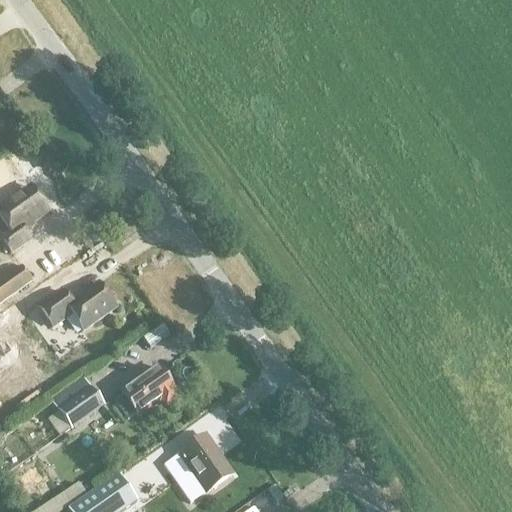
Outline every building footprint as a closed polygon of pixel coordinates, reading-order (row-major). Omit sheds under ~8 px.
[(23,232),(48,214),(30,189),(0,210),(0,220),(9,234),(0,240),(0,241),(10,255),(30,242),(23,232)] [(1,283),(2,286),(0,287),(0,305),(31,284),(20,270),(1,283)] [(71,317),(83,333),(115,311),(98,286),(70,305),(62,294),(39,310),(52,330),(71,317)] [(173,395),(174,394),(156,369),(120,395),(123,398),(115,404),(127,422),(135,416),(138,419),(161,404),(165,410),(177,401),(173,395)] [(82,381),(52,402),(71,429),(101,409),(82,381)] [(178,457),(205,495),(232,477),(205,438),(178,457)] [(186,473),(174,481),(189,502),(200,493),(186,473)] [(68,511),(124,511),(136,504),(117,477),(68,511)] [(76,484),(34,511),(61,511),(85,496),(76,484)]
